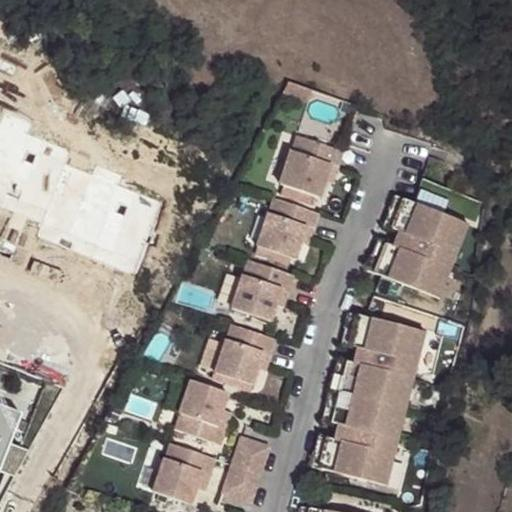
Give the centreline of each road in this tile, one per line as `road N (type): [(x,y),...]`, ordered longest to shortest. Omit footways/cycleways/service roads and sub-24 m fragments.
road 1 (residential): [(390,137),(334,296),(276,511)]
road 2 (residential): [(18,511),(115,303)]
